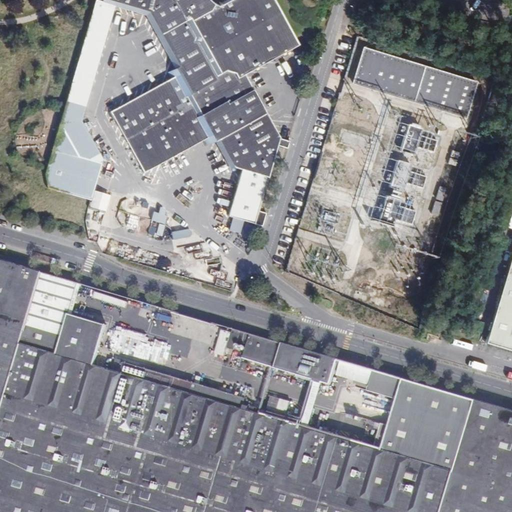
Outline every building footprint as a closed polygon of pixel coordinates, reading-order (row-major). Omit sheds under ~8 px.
[(101,1),(97,0),(94,0),(44,175),(47,188),(90,201),(101,161),(81,124),(114,5),(101,1)] [(101,0),(101,1),(114,5),(149,14),(179,68),(176,69),(179,75),(112,113),(146,173),(214,136),(217,141),(220,140),(236,168),(243,170),(231,216),(265,225),(268,213),(261,211),(279,145),(289,148),(291,141),(282,138),(247,74),(300,45),(275,0),(101,0)] [(467,118),(478,82),(363,47),(352,83),(467,118)] [(373,220),(417,230),(438,134),(419,130),(418,133),(412,131),(409,143),(416,144),(412,164),(410,164),(405,188),(392,185),(390,194),(379,191),(373,220)] [(444,187),(439,186),(435,198),(441,200),(444,187)] [(440,202),(434,200),(430,213),(436,215),(440,202)] [(511,249),(484,344),(511,351),(511,249)] [(0,511),(511,511),(511,410),(233,330),(228,347),(244,352),(242,360),(333,386),(335,376),(371,386),(369,391),(399,400),(385,449),(248,410),(250,402),(128,367),(126,374),(93,365),(105,326),(71,316),(80,285),(40,273),(0,261),(0,511)] [(228,343),(220,341),(217,353),(225,355),(228,343)]
